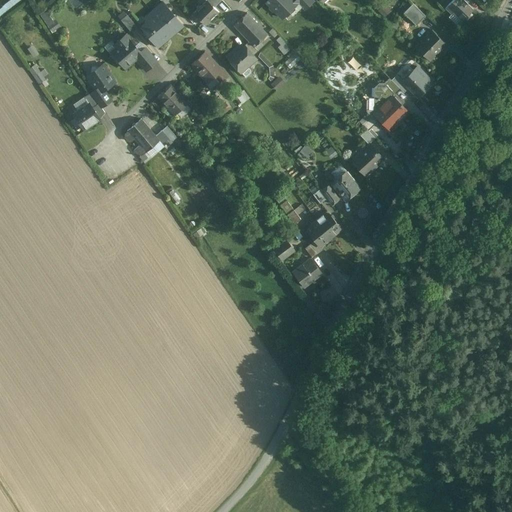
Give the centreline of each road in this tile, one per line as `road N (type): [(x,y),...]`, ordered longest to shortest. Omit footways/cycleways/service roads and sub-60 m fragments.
road 1 (residential): [(507,0),(228,511)]
road 2 (residential): [(249,0),(122,123)]
road 3 (track): [(355,511),(288,412)]
